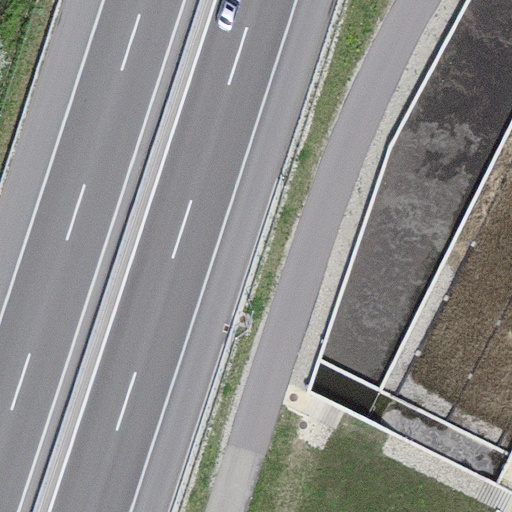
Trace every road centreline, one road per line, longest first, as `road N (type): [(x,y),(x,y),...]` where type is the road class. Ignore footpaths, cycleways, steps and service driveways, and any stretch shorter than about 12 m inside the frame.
road 1 (motorway): [(89,511),(255,0)]
road 2 (motorway): [(143,0),(0,443)]
